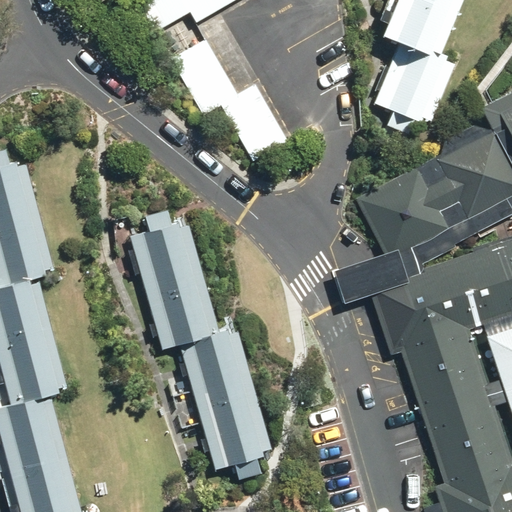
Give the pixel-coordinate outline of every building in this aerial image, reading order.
[(154,0),(148,3),(162,27),(190,11),(195,20),(230,0),(154,0)] [(398,0),(385,34),(400,40),(375,102),(430,125),(456,63),(439,55),(461,0),(398,0)] [(238,96),(206,39),(171,58),(204,116),(222,106),(252,160),(286,141),(255,86),(238,96)] [(511,91),(481,107),(492,129),(360,196),(398,270),(511,211),(511,91)] [(55,267),(27,161),(12,165),(8,148),(0,150),(0,370),(8,401),(0,402),(0,439),(18,511),(81,511),(51,392),(67,388),(38,276),(47,273),(46,269),(55,267)] [(217,331),(186,222),(131,238),(163,347),(179,342),(215,468),(270,452),(234,327),(217,331)] [(511,236),(373,283),(450,511),(511,511),(511,426),(478,327),(511,315),(511,236)] [(511,325),(486,334),(511,411),(511,325)]
